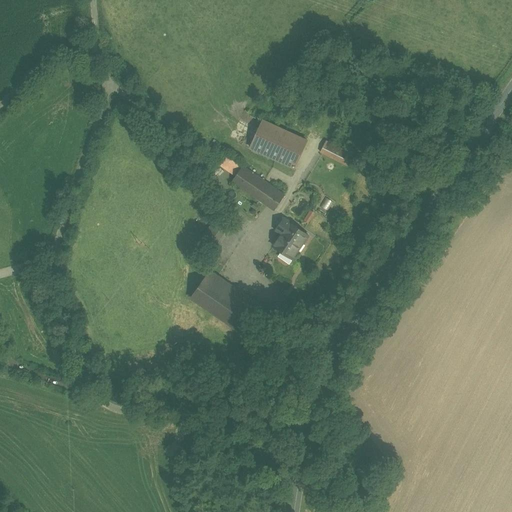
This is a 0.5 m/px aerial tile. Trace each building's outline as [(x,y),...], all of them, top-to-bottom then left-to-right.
[(294,168),(307,139),(258,118),(245,148),(294,168)] [(318,153),(344,163),(349,150),(323,140),(318,153)] [(284,195),(243,167),(233,181),(274,210),(284,195)] [(328,209),(332,202),(326,199),(323,207),(328,209)] [(227,219),(220,214),(203,239),(210,244),(227,219)] [(289,223),(284,219),(277,229),(283,233),(274,246),(281,252),(279,255),(280,257),(289,263),(291,263),(295,257),(293,256),(302,244),(303,244),(309,235),(290,223),(289,223)] [(257,310),(207,276),(192,298),(241,333),(257,310)]
